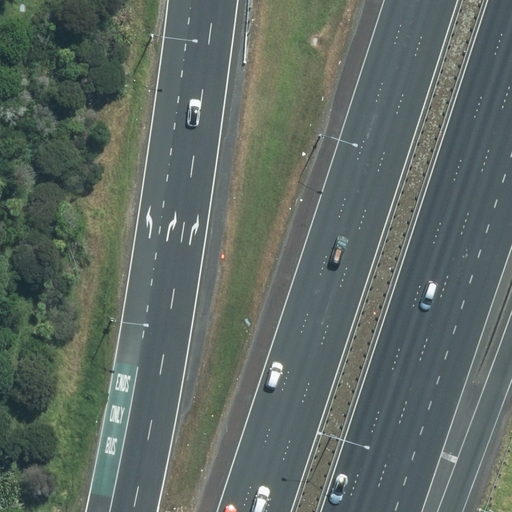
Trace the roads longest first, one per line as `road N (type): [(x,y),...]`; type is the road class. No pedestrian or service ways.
road 1 (motorway): [(267,511),(432,0)]
road 2 (motorway): [(129,511),(212,0)]
road 3 (motorway): [(467,148),(346,511)]
road 4 (motorway): [(511,0),(467,148)]
